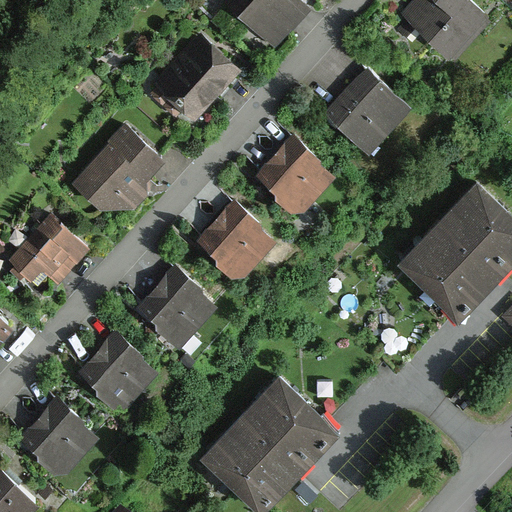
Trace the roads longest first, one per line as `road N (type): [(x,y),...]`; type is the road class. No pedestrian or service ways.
road 1 (residential): [(356,0),(0,393)]
road 2 (residential): [(508,287),(407,386)]
road 3 (residential): [(407,386),(314,478)]
